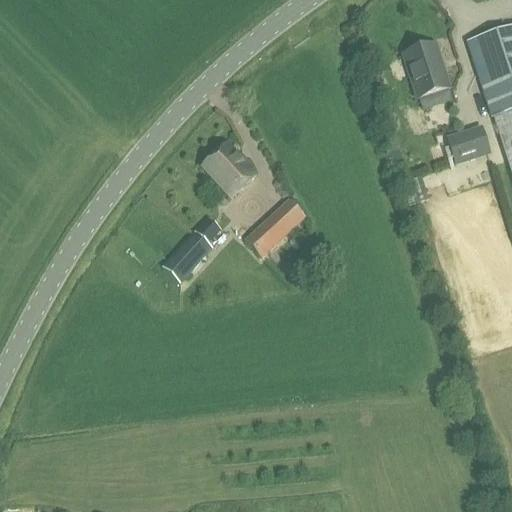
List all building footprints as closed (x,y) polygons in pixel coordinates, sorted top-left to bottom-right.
[(493,120),(511,113),(511,29),(468,44),(492,120),(493,120)] [(431,47),(430,44),(418,48),(419,51),(403,56),(417,101),(449,91),(435,46),(431,47)] [(511,113),(493,120),(511,179),(511,113)] [(402,166),(393,136),(381,140),(391,170),(402,166)] [(465,142),(449,147),(456,169),(472,164),(465,142)] [(227,146),(201,169),(231,201),(256,178),(227,146)] [(290,201),(281,209),(245,242),(262,260),(285,238),(298,227),(306,220),(290,201)] [(204,223),(194,234),(193,232),(161,267),(181,286),(213,251),(203,242),(214,232),(204,223)]
